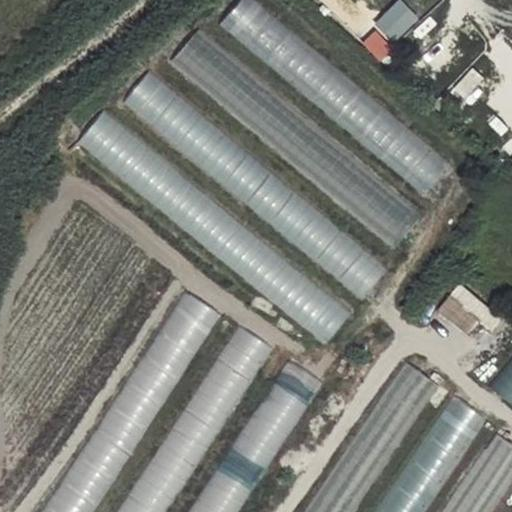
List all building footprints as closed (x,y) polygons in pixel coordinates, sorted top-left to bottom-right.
[(239,0),(221,22),(426,193),(452,163),(257,0),(239,0)] [(400,0),(393,0),(372,20),(390,40),(416,17),(400,0)] [(177,58),(392,241),(417,212),(202,29),(177,58)] [(125,101),(361,298),(387,267),(150,70),(125,101)] [(79,141),(328,345),(353,315),(104,110),(79,141)] [(467,281),(445,308),(473,331),(495,305),(467,281)] [(189,291),(42,511),(92,511),(224,314),(189,291)] [(241,327),(118,511),(168,511),(276,350),(241,327)] [(289,359),(188,511),(238,511),(324,382),(289,359)] [(409,365),(309,511),(359,511),(443,388),(409,365)] [(511,368),(499,384),(511,395),(511,368)] [(456,397),(377,511),(427,511),(490,420),(456,397)] [(511,443),(496,433),(443,511),(491,511),(511,482),(511,443)]
